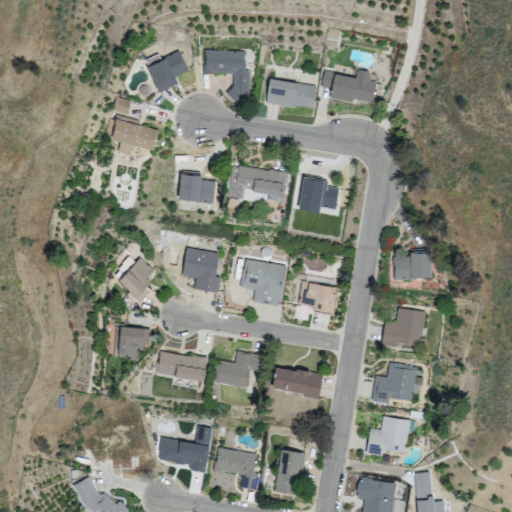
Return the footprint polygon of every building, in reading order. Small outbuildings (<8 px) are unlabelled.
[(159,94),(179,84),(176,78),(190,71),(179,50),(160,59),(158,54),(145,60),(148,67),(146,68),(159,94)] [(206,74),(206,51),(246,52),(246,64),(247,64),(247,71),(251,71),(250,93),(239,105),(227,93),(234,87),(234,75),(206,74)] [(371,75),(370,82),(377,83),(373,103),(353,99),(353,103),(330,99),(332,90),(322,88),(326,71),(357,78),(358,73),(361,71),(369,72),(371,75)] [(269,79),(266,103),(295,107),(295,105),(313,107),(316,86),(269,79)] [(129,115),(132,102),(117,98),(115,112),(129,115)] [(154,151),(110,140),(115,119),(160,130),(154,151)] [(243,199),(235,198),(240,166),(271,172),(272,169),(290,173),(286,199),(281,198),(281,196),(253,191),(253,189),(245,188),(243,199)] [(217,182),(215,203),(178,199),(181,174),(202,176),(201,180),(217,182)] [(302,219),(295,217),(297,208),(300,208),(305,177),(329,181),(328,187),(340,189),(336,209),(321,206),(320,212),(304,209),(302,219)] [(221,278),(219,294),(195,290),(196,279),(183,276),(187,248),(220,254),(216,277),(221,278)] [(393,257),(394,279),(410,279),(410,278),(431,277),(431,263),(434,263),(433,251),(409,252),(409,256),(393,257)] [(133,262),(128,258),(112,275),(117,279),(133,262)] [(141,258),(154,270),(147,278),(151,282),(147,286),(151,291),(140,303),(118,282),(141,258)] [(246,260),(241,288),(256,291),(254,302),(279,306),(280,301),(283,302),(285,291),(283,291),(287,267),(246,260)] [(302,282),(298,305),(313,307),(312,309),(333,312),(337,287),(302,282)] [(398,308),(396,322),(385,320),(381,341),(419,347),(425,312),(398,308)] [(121,328),(119,358),(131,358),(131,360),(137,361),(138,350),(143,351),(144,345),(151,345),(151,329),(121,328)] [(161,352),(157,374),(204,382),(208,358),(193,355),(193,357),(161,352)] [(217,361),(214,383),(247,388),(250,370),(261,372),(263,356),(237,352),(235,364),(217,361)] [(387,404),(371,401),(375,376),(387,377),(389,364),(417,368),(412,401),(388,397),(387,404)] [(273,387),(276,367),(298,371),(298,368),(312,370),(311,373),(323,375),(319,400),(304,397),(305,393),(273,387)] [(404,453),(382,450),(381,455),(366,452),(370,429),(380,430),(382,416),(410,421),(404,453)] [(163,436),(160,457),(177,460),(177,462),(206,467),(212,426),(199,424),(196,441),(163,436)] [(226,440),(215,438),(217,427),(228,429),(226,440)] [(258,456),(255,474),(260,475),(257,491),(243,489),(245,476),(215,471),(219,450),(258,456)] [(282,450),(276,492),(297,496),(300,477),(303,477),(307,454),(282,450)] [(415,474),(418,511),(446,511),(445,502),(435,503),(431,472),(415,474)] [(395,483),(390,511),(361,511),(364,498),(356,497),(359,478),(395,483)] [(102,496),(105,493),(117,505),(120,502),(129,511),(128,511),(92,511),(83,504),(74,488),(90,479),(99,493),(102,496)]
